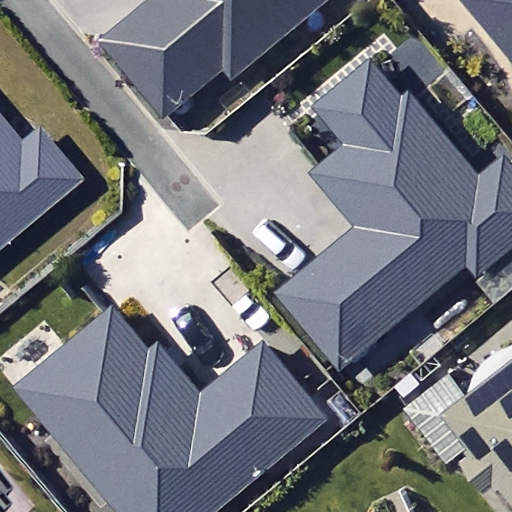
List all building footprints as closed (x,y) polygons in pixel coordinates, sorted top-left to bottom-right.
[(160,0),(113,39),(169,108),(225,63),(236,75),(327,0),(160,0)] [(511,0),(469,0),(511,51),(511,0)] [(386,60),(303,125),(334,165),(321,175),(363,229),(284,291),(343,366),(472,266),(482,278),(511,254),(511,167),(498,150),(472,170),(386,60)] [(12,141),(0,127),(0,242),(76,180),(31,125),(12,141)] [(203,398),(126,304),(25,386),(127,511),(221,511),(330,424),(267,347),(203,398)] [(511,331),(412,408),(451,459),(466,448),(511,508),(511,331)]
